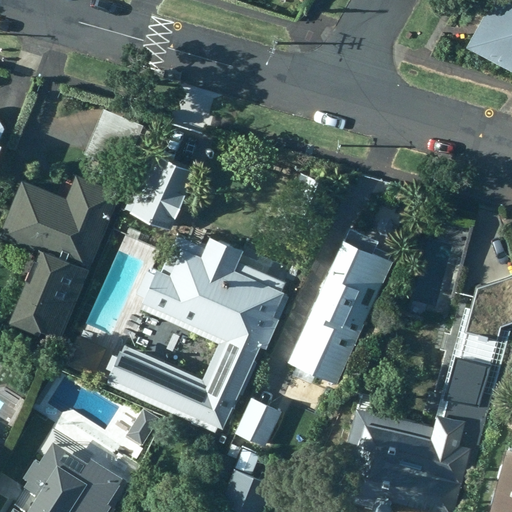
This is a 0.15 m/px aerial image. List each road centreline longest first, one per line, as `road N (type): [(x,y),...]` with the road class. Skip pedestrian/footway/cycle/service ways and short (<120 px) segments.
road 1 (residential): [(2,0),(334,95)]
road 2 (residential): [(334,95),(511,146)]
